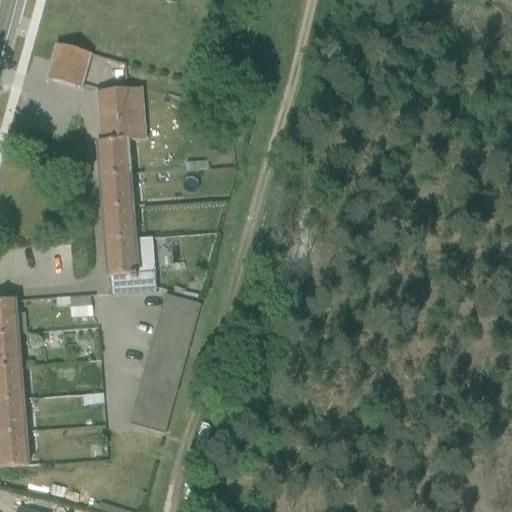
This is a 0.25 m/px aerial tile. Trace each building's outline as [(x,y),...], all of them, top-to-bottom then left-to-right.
[(92,59),(57,49),(48,84),(82,93),(92,59)] [(102,146),(131,145),(147,143),(143,93),(98,96),(102,146)] [(99,146),(101,180),(133,179),(131,145),(102,146),(99,146)] [(104,213),(134,211),(133,179),(101,180),(104,213)] [(104,213),(107,246),(154,243),(153,233),(144,233),(143,223),(153,222),(152,210),(134,211),(104,213)] [(109,279),(154,277),(154,243),(107,246),(109,279)] [(155,296),(154,277),(109,279),(110,298),(155,296)] [(129,427),(165,437),(201,308),(165,298),(129,427)] [(71,320),(91,319),(90,299),(56,301),(56,308),(70,308),(70,311),(71,320)] [(0,338),(20,337),(26,337),(25,316),(17,317),(16,303),(0,304),(0,338)] [(0,338),(0,371),(22,370),(20,337),(0,338)] [(0,404),(37,402),(34,369),(22,370),(0,371),(0,404)] [(0,404),(0,436),(27,435),(39,434),(37,402),(0,404)] [(0,471),(29,470),(27,435),(0,436),(0,471)]
